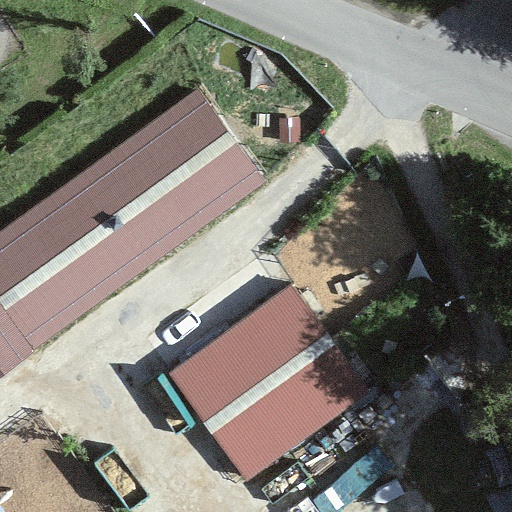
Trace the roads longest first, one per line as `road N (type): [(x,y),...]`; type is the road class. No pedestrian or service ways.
road 1 (track): [(0,398),(406,99)]
road 2 (track): [(511,369),(408,106),(396,56)]
road 3 (tertiary): [(511,108),(252,0)]
road 4 (track): [(494,328),(372,450),(371,473),(384,490),(370,511)]
road 5 (track): [(199,511),(73,344)]
